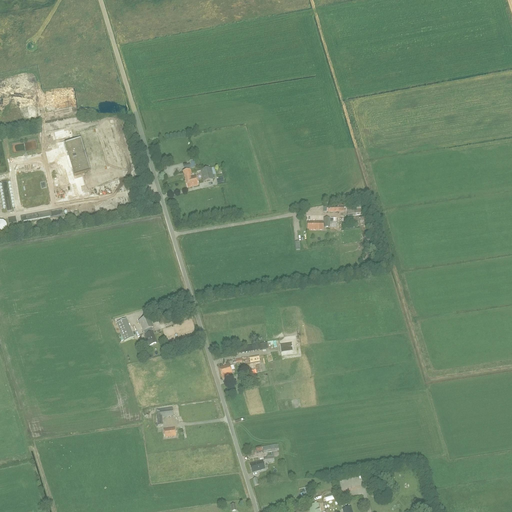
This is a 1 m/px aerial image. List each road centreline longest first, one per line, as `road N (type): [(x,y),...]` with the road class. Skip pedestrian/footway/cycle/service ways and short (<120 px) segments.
road 1 (unclassified): [(257,511),(159,187)]
road 2 (unclassified): [(159,187),(101,0)]
road 3 (unclassified): [(24,211),(159,187)]
road 4 (unknown): [(24,211),(11,171),(18,159),(44,157),(55,205)]
